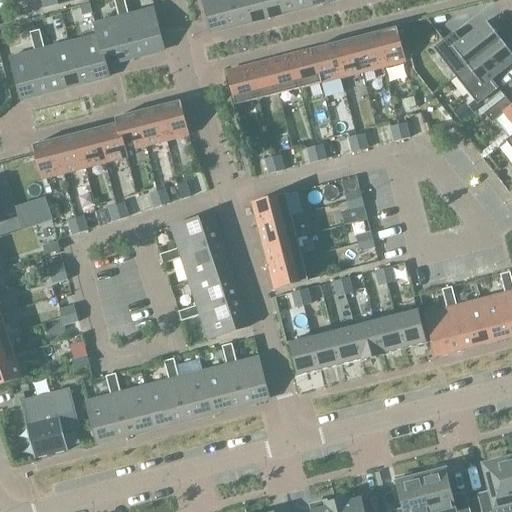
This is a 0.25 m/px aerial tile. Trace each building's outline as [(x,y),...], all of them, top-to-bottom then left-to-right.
[(56,0),(40,0),(44,10),(58,6),(56,0)] [(124,0),(114,0),(116,9),(126,6),(124,0)] [(202,0),(211,33),(239,26),(238,22),(237,22),(231,0),(202,0)] [(231,0),(237,22),(238,22),(250,19),(251,22),(267,18),(262,0),(231,0)] [(262,0),(267,18),(283,14),(282,10),(295,7),(292,0),(262,0)] [(90,4),(80,7),(82,17),(92,14),(90,4)] [(156,8),(125,17),(135,54),(165,46),(156,8)] [(104,62),(135,54),(125,17),(95,24),(104,62)] [(454,33),(434,49),(456,77),(501,41),(487,23),(461,42),(454,33)] [(397,29),(375,35),(383,68),(385,73),(407,67),(397,29)] [(40,31),(30,33),(32,43),(42,40),(40,31)] [(375,35),(354,40),(363,74),(383,68),(375,35)] [(107,74),(104,62),(98,36),(69,43),(79,81),(107,74)] [(35,52),(9,59),(20,100),(37,96),(36,92),(49,89),(40,51),(45,50),(42,40),(32,43),(35,52)] [(354,40),(333,45),(342,79),(343,83),(364,78),(354,40)] [(511,55),(501,41),(456,77),(478,105),(498,89),(491,80),(511,63),(511,55)] [(45,50),(40,51),(49,89),(78,81),(68,43),(45,50)] [(333,45),(312,51),(321,85),(342,79),(333,45)] [(312,51),(291,56),(301,94),(322,89),(321,85),(312,51)] [(291,56),(270,62),(280,99),(301,94),(291,56)] [(270,62),(249,67),(259,105),(280,99),(270,62)] [(249,67),(227,73),(237,111),(259,105),(249,67)] [(511,106),(505,98),(485,114),(492,124),(504,115),(511,125),(511,136),(506,142),(511,137),(511,106)] [(180,102),(158,108),(168,146),(190,140),(180,102)] [(158,108),(137,113),(146,147),(147,151),(168,146),(158,108)] [(137,113),(115,119),(125,159),(128,158),(126,152),(146,147),(137,113)] [(106,128),(98,130),(106,164),(125,159),(115,119),(104,122),(106,128)] [(406,124),(398,126),(402,141),(410,139),(406,124)] [(398,126),(390,128),(394,143),(402,141),(398,126)] [(97,130),(76,135),(86,173),(107,168),(97,130)] [(76,135),(55,141),(65,179),(86,174),(76,135)] [(364,135),(357,137),(360,152),(368,150),(364,135)] [(357,137),(349,139),(352,154),(360,152),(357,137)] [(55,141),(33,147),(43,185),(65,179),(55,141)] [(323,146),(315,148),(319,163),(326,161),(323,146)] [(489,147),(479,155),(483,160),(493,152),(489,147)] [(315,148),(307,150),(311,165),(319,163),(315,148)] [(281,157),(273,159),(277,173),(285,171),(281,157)] [(273,159),(265,161),(269,175),(277,173),(273,159)] [(186,184),(178,186),(183,201),(190,198),(186,184)] [(165,190),(157,193),(162,207),(170,205),(165,190)] [(360,192),(345,195),(347,203),(362,200),(360,192)] [(157,193),(150,195),(155,210),(162,207),(157,193)] [(286,196),(252,204),(258,227),(292,218),(286,196)] [(53,220),(46,198),(16,208),(24,230),(52,220),(53,220)] [(362,200),(347,203),(349,211),(364,207),(362,200)] [(124,204),(116,206),(121,221),(129,218),(124,204)] [(116,206),(109,209),(113,223),(121,221),(116,206)] [(212,215),(171,228),(178,250),(180,255),(217,243),(217,244),(221,242),(221,241),(212,215)] [(83,217),(76,220),(80,234),(88,232),(83,217)] [(292,218),(258,227),(263,247),(297,239),(292,218)] [(76,220),(68,222),(72,237),(80,234),(76,220)] [(371,233),(356,237),(358,245),(373,241),(371,233)] [(297,239),(263,247),(269,268),(303,260),(297,239)] [(373,241),(358,245),(360,253),(375,249),(373,241)] [(178,250),(169,253),(172,262),(181,260),(189,283),(230,270),(225,254),(221,255),(217,244),(217,243),(180,255),(178,250)] [(58,244),(44,248),(46,256),(60,252),(58,244)] [(169,253),(160,256),(163,265),(172,262),(169,253)] [(307,259),(303,260),(304,265),(315,262),(314,257),(307,259)] [(303,260),(269,268),(274,290),(308,282),(304,265),(303,260)] [(64,265),(49,269),(51,277),(66,273),(64,265)] [(391,268),(383,270),(387,285),(395,283),(391,268)] [(230,270),(189,283),(197,307),(199,312),(235,300),(231,287),(235,286),(230,270)] [(383,270),(375,272),(379,287),(387,285),(383,270)] [(66,273),(51,277),(53,285),(68,281),(66,273)] [(511,280),(510,273),(500,276),(503,285),(511,282),(511,280)] [(349,279),(341,281),(345,296),(353,294),(349,279)] [(341,281),(333,283),(337,298),(345,296),(341,281)] [(511,282),(503,285),(505,294),(510,293),(511,300),(511,282)] [(452,288),(442,291),(445,300),(455,298),(452,288)] [(308,290),(300,292),(304,307),(312,305),(308,290)] [(300,292),(292,294),(296,309),(304,307),(300,292)] [(505,294),(481,301),(492,342),(508,338),(507,334),(511,332),(511,300),(510,293),(505,294)] [(455,298),(445,300),(447,309),(452,308),(462,346),(463,345),(475,342),(476,346),(492,342),(481,301),(457,307),(455,298)] [(197,307),(188,310),(191,320),(200,317),(208,341),(249,328),(243,311),(239,312),(235,300),(199,312),(197,307)] [(75,307),(60,311),(62,319),(77,315),(75,307)] [(447,309),(425,315),(436,357),(464,349),(463,345),(462,346),(452,308),(447,309)] [(188,310),(179,313),(182,322),(191,320),(188,310)] [(417,311),(395,317),(403,350),(426,344),(417,311)] [(77,315),(62,319),(64,327),(79,323),(77,315)] [(2,317),(0,317),(0,339),(13,335),(6,316),(2,317)] [(395,317),(375,322),(384,355),(403,350),(395,317)] [(375,322),(352,328),(361,361),(384,355),(375,322)] [(352,328),(332,333),(341,366),(361,361),(352,328)] [(332,333),(312,338),(320,371),(341,366),(332,333)] [(12,335),(0,339),(0,361),(15,357),(19,356),(12,335)] [(312,338),(290,344),(298,377),(320,371),(312,338)] [(232,345),(222,348),(225,357),(235,354),(232,345)] [(227,366),(203,373),(214,414),(230,410),(229,406),(241,403),(242,403),(232,365),(237,364),(235,354),(225,357),(227,366)] [(15,357),(0,361),(0,386),(22,379),(15,357)] [(88,357),(73,361),(75,369),(90,365),(88,357)] [(237,364),(232,365),(242,403),(241,403),(242,407),(270,399),(259,358),(237,364)] [(174,360),(164,363),(167,372),(177,369),(176,367),(174,360)] [(179,379),(174,380),(183,418),(197,414),(198,418),(214,414),(203,373),(200,361),(176,367),(177,369),(179,379)] [(169,381),(145,388),(156,429),(172,425),(171,421),(183,418),(174,380),(179,379),(177,369),(167,372),(169,381)] [(116,375),(106,377),(108,387),(118,384),(116,375)] [(111,396),(86,403),(96,444),(114,440),(113,436),(126,433),(116,395),(121,394),(118,384),(108,387),(111,396)] [(121,394),(116,395),(126,433),(139,429),(140,433),(156,429),(145,388),(121,394)] [(70,389),(22,401),(26,415),(24,416),(24,417),(25,417),(35,459),(34,459),(35,460),(68,452),(68,450),(67,451),(63,434),(80,430),(70,389)] [(491,493),(479,496),(483,511),(511,511),(511,472),(509,460),(484,466),(491,493)] [(452,498),(446,471),(421,478),(430,511),(469,511),(465,495),(452,498)] [(430,511),(421,478),(413,480),(411,475),(396,479),(404,510),(397,511),(430,511)] [(345,502),(344,501),(336,503),(337,511),(363,511),(360,498),(345,502)] [(337,511),(336,503),(327,505),(326,502),(310,506),(311,511),(337,511)]
